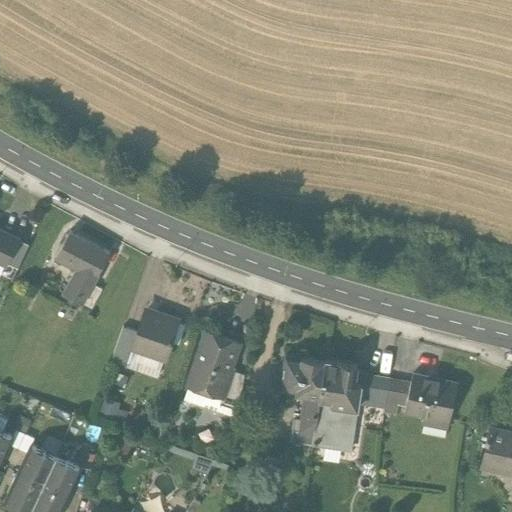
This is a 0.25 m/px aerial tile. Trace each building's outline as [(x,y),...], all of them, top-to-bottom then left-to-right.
[(0,263),(5,266),(16,242),(0,233),(0,263)] [(69,234),(53,263),(59,267),(62,262),(76,270),(62,296),(81,306),(92,286),(108,255),(69,234)] [(29,248),(16,242),(5,266),(17,272),(29,248)] [(92,286),(81,306),(91,311),(101,291),(92,286)] [(132,352),(163,362),(176,326),(145,315),(137,335),(132,352)] [(132,352),(137,335),(122,330),(110,364),(125,370),(132,352)] [(206,335),(188,388),(221,400),(223,400),(232,374),(228,372),(237,346),(206,335)] [(320,401),(325,364),(302,361),(301,363),(285,360),(281,393),(297,395),(297,398),(305,399),(320,401)] [(356,368),(325,364),(320,401),(314,447),(351,452),(358,406),(360,387),(354,386),(355,377),(356,368)] [(244,376),(232,374),(223,400),(221,400),(219,407),(238,414),(244,376)] [(246,376),(243,398),(253,396),(255,377),(246,376)] [(389,382),(355,377),(354,386),(360,387),(358,406),(385,410),(385,405),(389,382)] [(269,380),(259,378),(256,394),(266,396),(269,380)] [(405,410),(404,416),(423,419),(421,427),(447,432),(457,388),(412,378),(410,387),(405,410)] [(405,410),(410,387),(389,382),(385,405),(405,410)] [(320,401),(305,399),(301,425),(293,424),(290,447),(313,450),(314,447),(320,401)] [(511,477),(511,436),(491,432),(482,470),(511,477)] [(0,460),(10,439),(0,433),(0,460)] [(15,433),(8,447),(18,451),(25,437),(15,433)] [(4,507),(15,511),(30,511),(55,460),(31,449),(4,507)] [(30,511),(57,511),(77,470),(55,460),(30,511)]
